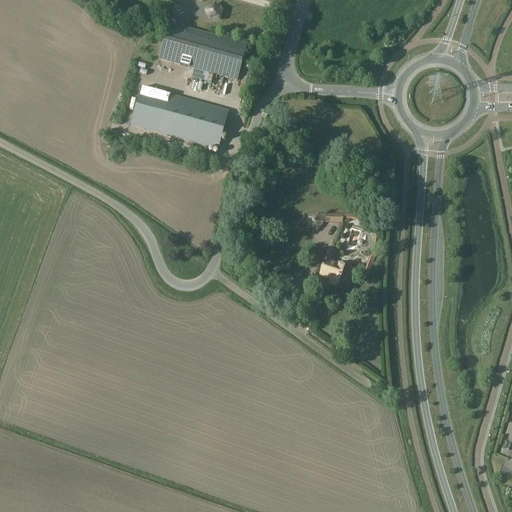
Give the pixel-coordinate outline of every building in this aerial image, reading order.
[(191,0),(188,16),(213,22),(212,25),(222,27),(222,26),(248,32),(254,0),(191,0)] [(167,31),(159,61),(195,70),(205,34),(182,28),(180,35),(167,31)] [(205,34),(195,70),(236,82),(246,46),(205,34)] [(159,134),(170,96),(142,89),(131,127),(159,134)] [(170,96),(159,134),(218,151),(228,112),(170,96)] [(318,215),(317,216),(322,224),(325,222),(325,216),(318,215)] [(325,216),(325,222),(325,223),(342,224),(342,220),(342,215),(325,215),(325,216)] [(317,216),(309,218),(308,227),(316,231),(322,224),(317,216)] [(336,264),(332,263),(335,254),(328,251),(319,276),(330,280),(329,285),(346,290),(353,269),(336,263),(336,264)] [(248,254),(244,261),(255,267),(259,260),(248,254)]
